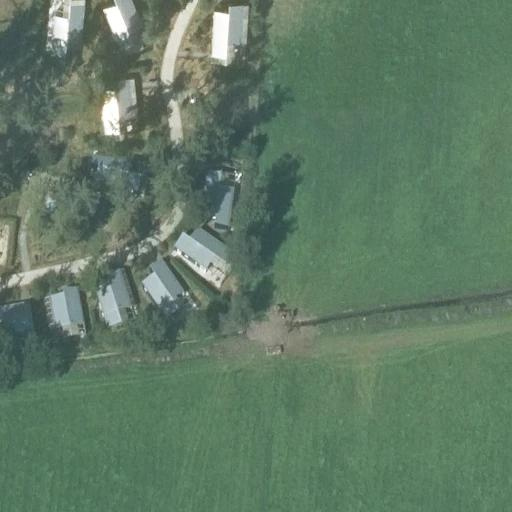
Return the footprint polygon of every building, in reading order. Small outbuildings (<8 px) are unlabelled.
[(0,0),(0,33),(14,40),(32,0),(0,0)] [(151,37),(134,0),(99,0),(123,51),(151,37)] [(86,4),(55,2),(53,47),(84,49),(86,4)] [(249,12),(215,10),(212,52),(246,54),(249,12)] [(133,77),(101,80),(105,131),(138,128),(133,77)] [(117,157),(108,192),(156,209),(168,177),(127,163),(117,157)] [(238,177),(204,173),(199,228),(233,232),(238,177)] [(96,204),(56,219),(64,250),(109,234),(96,204)] [(237,252),(188,222),(169,253),(219,282),(237,252)] [(170,271),(145,287),(174,329),(199,313),(170,271)] [(127,283),(94,293),(110,342),(142,332),(127,283)] [(84,328),(75,290),(48,296),(57,334),(84,328)] [(0,344),(31,339),(26,307),(0,311),(0,344)]
